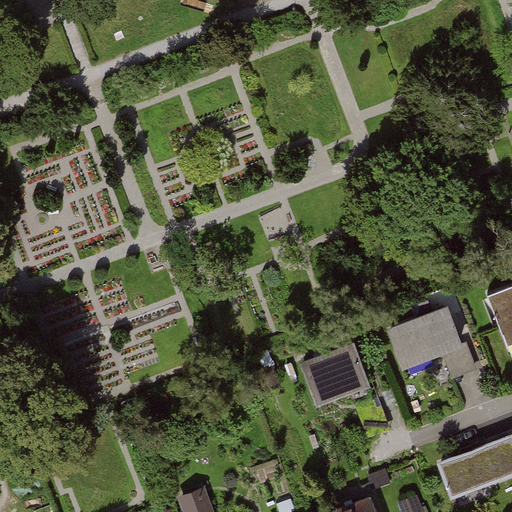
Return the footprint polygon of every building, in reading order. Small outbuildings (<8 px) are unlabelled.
[(511,286),(484,296),(503,351),(511,348),(511,286)] [(445,311),(385,332),(398,370),(439,356),(458,350),(445,311)] [(458,350),(439,356),(449,380),(477,369),(468,345),(458,350)] [(350,347),(297,364),(311,407),(364,390),(350,347)] [(511,458),(506,441),(437,467),(448,497),(511,472),(511,458)] [(207,511),(201,491),(177,498),(180,511),(207,511)] [(364,511),(359,498),(324,511),(364,511)] [(422,511),(417,498),(396,505),(398,511),(422,511)]
